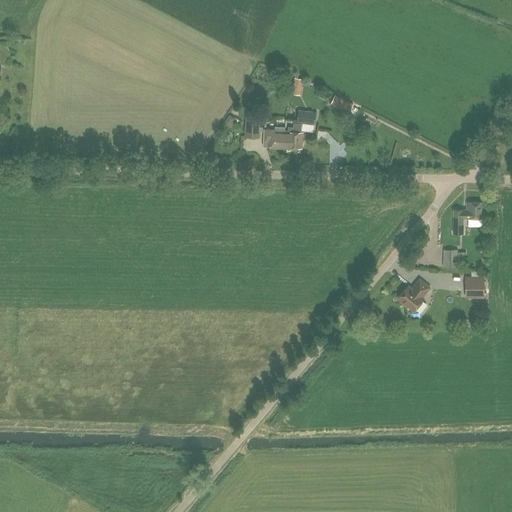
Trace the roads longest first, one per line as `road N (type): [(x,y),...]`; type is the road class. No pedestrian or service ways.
road 1 (unclassified): [(457,179),(0,170)]
road 2 (unclassified): [(457,179),(176,511)]
